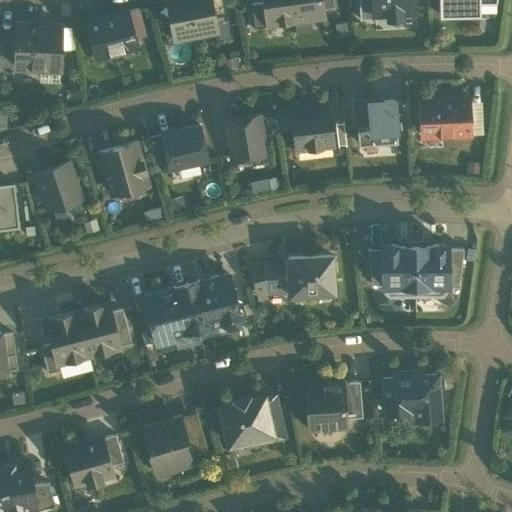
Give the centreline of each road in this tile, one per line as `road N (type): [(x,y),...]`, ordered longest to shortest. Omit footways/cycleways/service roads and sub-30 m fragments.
road 1 (residential): [(511,65),(410,64),(257,79),(182,92),(0,149)]
road 2 (residential): [(508,201),(399,195),(286,205),(0,281)]
road 3 (residential): [(488,344),(414,339),(280,354),(0,427)]
road 4 (residential): [(469,477),(367,468),(261,482),(168,511)]
road 5 (residential): [(488,344),(508,201)]
road 6 (residential): [(469,477),(488,344)]
